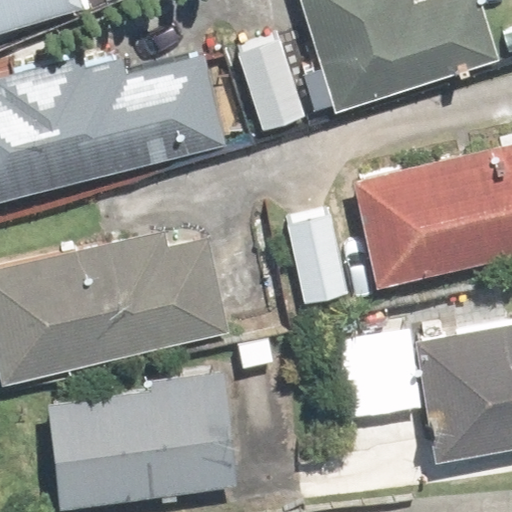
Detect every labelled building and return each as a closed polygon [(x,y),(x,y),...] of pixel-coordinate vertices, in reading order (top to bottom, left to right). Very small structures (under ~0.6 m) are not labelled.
[(0,0),(0,13),(63,0),(0,0)] [(312,42),(329,97),(493,47),(478,0),(296,0),(309,43),(312,42)] [(275,28),(231,42),(258,126),(302,112),(275,28)] [(0,81),(0,188),(216,141),(193,39),(0,81)] [(511,130),(345,167),(368,276),(511,244),(511,130)] [(329,205),(285,214),(301,300),(345,292),(329,205)] [(0,253),(0,353),(4,374),(229,327),(204,210),(0,253)] [(511,311),(421,321),(434,441),(511,433),(511,311)] [(48,389),(60,495),(228,475),(216,370),(48,389)]
